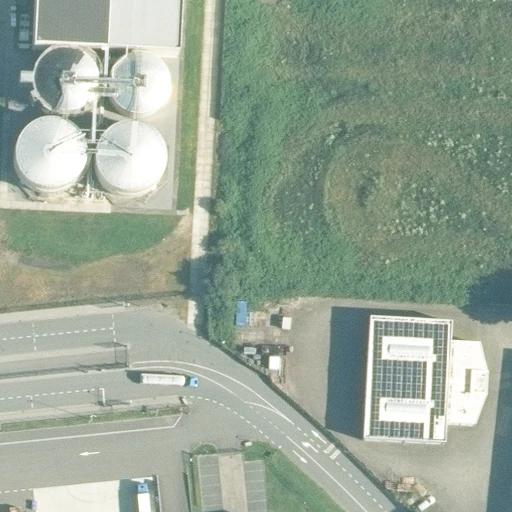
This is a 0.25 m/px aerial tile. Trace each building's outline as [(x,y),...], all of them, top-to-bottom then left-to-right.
[(29,0),(27,49),(174,57),(176,0),(29,0)] [(94,88),(94,85),(94,82),(93,78),(92,75),(91,73),(90,70),(89,68),(87,66),(85,63),(83,61),(81,60),(78,58),(75,57),(73,56),(70,55),(67,55),(64,55),(60,55),(58,55),(55,56),(52,57),(49,58),(47,60),(44,61),(42,64),(40,65),(39,68),(37,71),(36,72),(35,74),(34,77),(34,79),(33,82),(33,85),(34,89),(34,91),(35,94),(36,97),(37,100),(39,102),(40,104),(43,107),(44,108),(47,110),(49,112),(53,113),(55,114),(59,115),(62,115),(65,115),(67,115),(70,114),(72,114),(76,113),(79,111),(81,110),(83,108),(85,106),(87,104),(88,102),(90,100),(91,97),(92,94),(93,92),(93,91),(94,88)] [(164,91),(164,88),(164,85),(163,83),(162,79),(161,77),(160,74),(159,72),(157,69),(155,67),(153,65),(151,63),(148,62),(145,60),(142,59),(138,58),(136,58),(132,58),(130,58),(127,59),(125,59),(121,61),(119,62),(117,63),(114,65),(112,67),(110,69),(109,71),(107,75),(105,77),(104,80),(104,82),(103,86),(103,89),(103,92),(104,95),(105,98),(106,100),(107,103),(109,106),(110,108),(112,110),(115,112),(117,114),(119,115),(122,116),(125,118),(129,118),(132,119),(134,119),(137,118),(141,118),(142,117),(146,116),(148,115),(151,113),(153,111),(155,109),(157,107),(159,105),(160,102),(162,100),(163,97),(163,94),(163,93),(164,91)] [(18,152),(17,158),(18,165),(20,171),(23,177),(27,182),(32,187),(37,190),(43,193),(50,194),(56,194),(63,193),(69,190),(75,187),(80,182),(84,177),(86,171),(88,165),(89,158),(88,152),(86,145),(84,139),(80,134),(75,130),(69,126),(63,124),(56,123),(50,123),(43,124),(37,126),(32,130),(27,134),(23,139),(20,145),(18,152)] [(98,156),(97,163),(98,169),(99,175),(102,181),(106,187),(111,191),(117,194),(123,197),(129,198),(136,198),(143,197),(149,194),(154,191),(159,187),(163,181),(166,175),(168,169),(168,163),(168,156),(166,150),(163,144),(159,138),(154,134),(149,131),(143,128),(136,127),(129,127),(123,128),(117,131),(111,134),(106,138),(102,144),(99,150),(98,156)] [(368,319),(365,380),(480,386),(480,378),(486,377),(478,345),(449,344),(450,324),(368,319)] [(474,427),(485,397),(479,395),(480,386),(365,380),(362,441),(444,446),(445,425),(474,427)]
